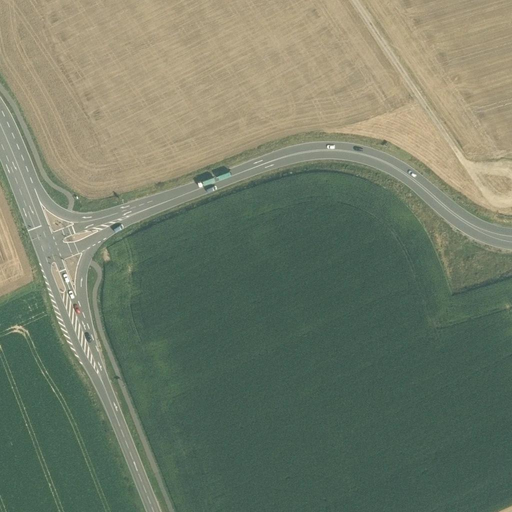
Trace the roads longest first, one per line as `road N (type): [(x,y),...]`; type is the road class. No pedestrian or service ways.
road 1 (primary): [(138,211),(303,152),(352,152),(397,169),(465,224),(511,241)]
road 2 (track): [(355,0),(490,199),(511,198)]
road 3 (secondary): [(154,511),(83,337)]
road 4 (secondary): [(83,337),(84,260),(138,211)]
road 5 (primary): [(138,211),(68,214),(13,165)]
